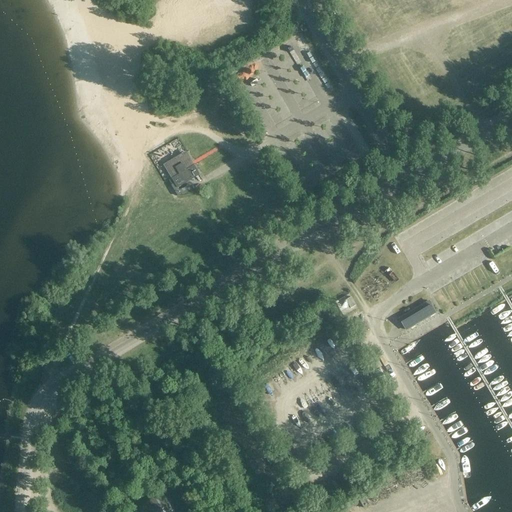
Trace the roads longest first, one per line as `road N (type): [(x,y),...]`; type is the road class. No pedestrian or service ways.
road 1 (unclassified): [(23,511),(33,416),(44,398),(404,181)]
road 2 (unclassified): [(298,0),(404,181)]
road 3 (unclassified): [(511,229),(364,315)]
road 4 (unclassified): [(511,276),(384,350)]
road 5 (unclassified): [(404,181),(511,117)]
